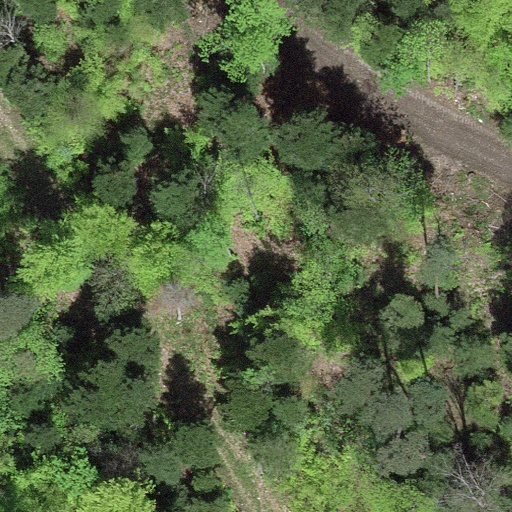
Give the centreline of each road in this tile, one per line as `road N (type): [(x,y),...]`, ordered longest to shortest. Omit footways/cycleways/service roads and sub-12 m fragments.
road 1 (track): [(0,114),(269,511)]
road 2 (track): [(511,166),(299,39),(263,0)]
